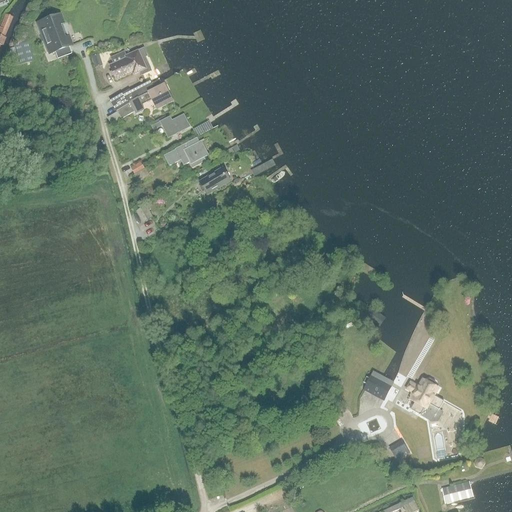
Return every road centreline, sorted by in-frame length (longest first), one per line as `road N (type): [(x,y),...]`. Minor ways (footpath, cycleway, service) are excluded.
road 1 (unclassified): [(206,511),(87,57)]
road 2 (track): [(207,511),(345,444),(380,438),(390,420),(369,413)]
